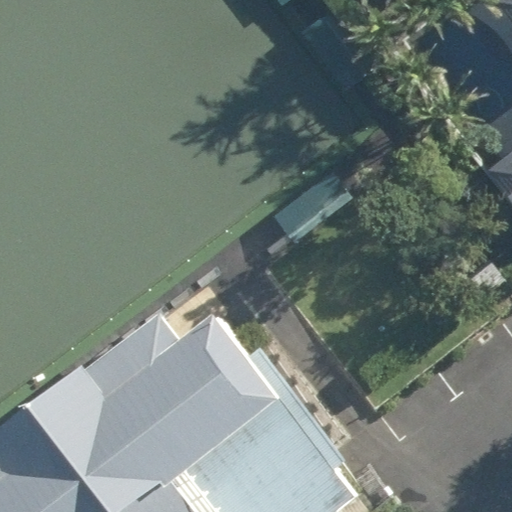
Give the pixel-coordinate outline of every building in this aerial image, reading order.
[(270,0),(282,15),(300,0),(270,0)] [(511,0),(493,0),(486,5),(511,43),(511,152),(480,175),(511,220),(511,0)] [(319,20),(297,38),(350,103),(372,85),(319,20)] [(354,203),(325,170),(265,224),(293,256),(354,203)] [(0,440),(0,511),(338,511),(362,494),(224,315),(192,340),(169,310),(0,440)]
